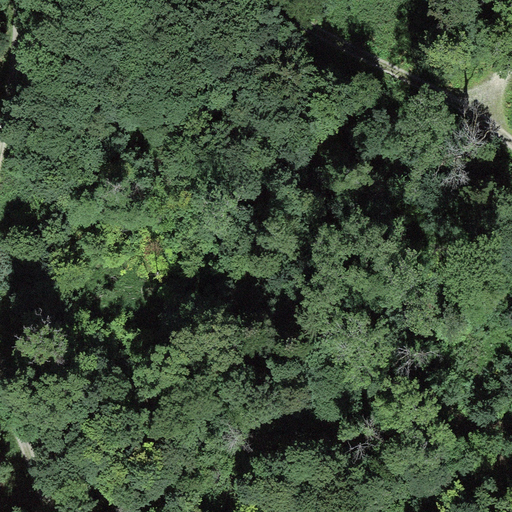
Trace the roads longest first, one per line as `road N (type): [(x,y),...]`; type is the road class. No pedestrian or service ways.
road 1 (track): [(266,0),(486,115),(511,138)]
road 2 (track): [(0,176),(24,0)]
road 3 (track): [(57,511),(0,363)]
